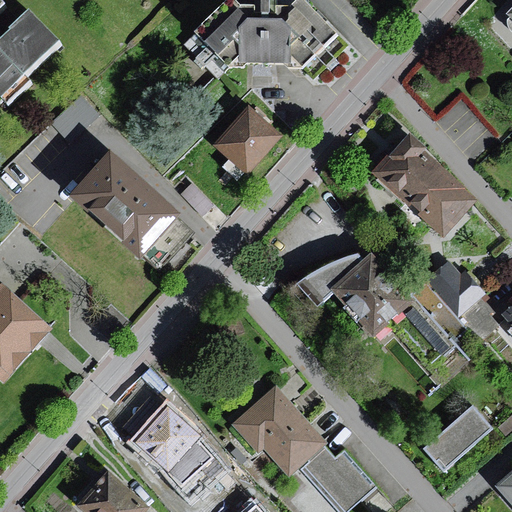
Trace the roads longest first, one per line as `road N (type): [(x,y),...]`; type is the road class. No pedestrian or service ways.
road 1 (residential): [(216,258),(438,511)]
road 2 (residential): [(216,258),(3,496)]
road 3 (residential): [(379,73),(216,258)]
road 4 (residential): [(379,73),(511,224)]
